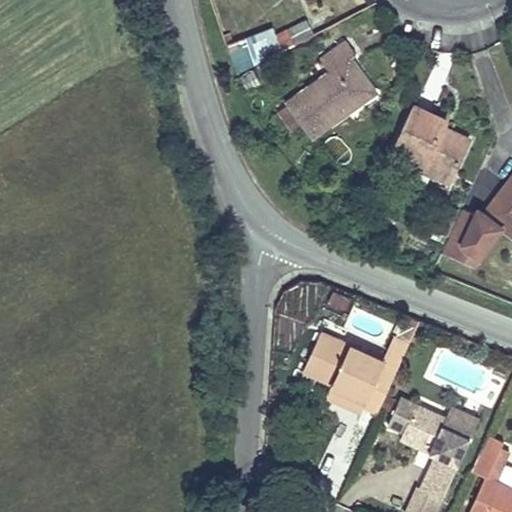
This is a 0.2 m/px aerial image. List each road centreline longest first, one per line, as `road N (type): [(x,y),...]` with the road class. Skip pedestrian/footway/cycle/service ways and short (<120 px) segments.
road 1 (unclassified): [(280,239),(262,288),(249,511)]
road 2 (unclassified): [(180,0),(206,118),(230,180),(247,211),(280,239)]
road 3 (residential): [(280,239),(511,332)]
